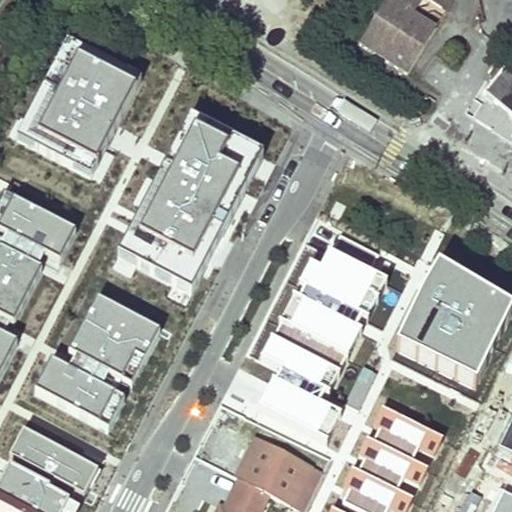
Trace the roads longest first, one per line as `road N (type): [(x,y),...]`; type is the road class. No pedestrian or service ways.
road 1 (residential): [(343,114),(133,511)]
road 2 (primary): [(343,114),(161,0)]
road 3 (primary): [(511,219),(343,114)]
road 4 (unknown): [(391,384),(482,424),(443,511)]
